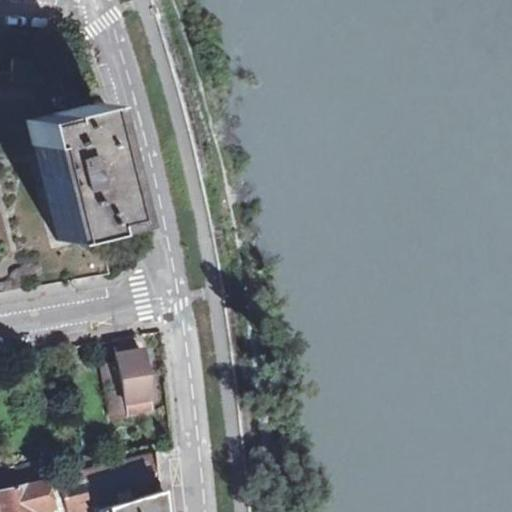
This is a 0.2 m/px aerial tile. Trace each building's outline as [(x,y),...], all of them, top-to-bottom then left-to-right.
[(0,115),(21,121),(68,110),(59,76),(41,75),(42,61),(12,59),(11,73),(0,71),(0,115)] [(89,104),(68,110),(21,121),(51,234),(96,223),(117,218),(99,145),(89,104)] [(123,402),(148,398),(139,349),(127,351),(114,353),(116,364),(101,367),(108,404),(122,401),(123,402)] [(150,408),(148,398),(123,402),(122,401),(108,404),(110,416),(150,408)] [(160,511),(157,481),(154,450),(53,475),(62,502),(64,511),(160,511)] [(0,487),(49,476),(45,459),(0,468),(0,487)] [(62,502),(53,475),(49,476),(0,487),(0,511),(28,511),(34,510),(50,506),(62,502)] [(64,511),(62,502),(50,506),(51,511),(64,511)]
